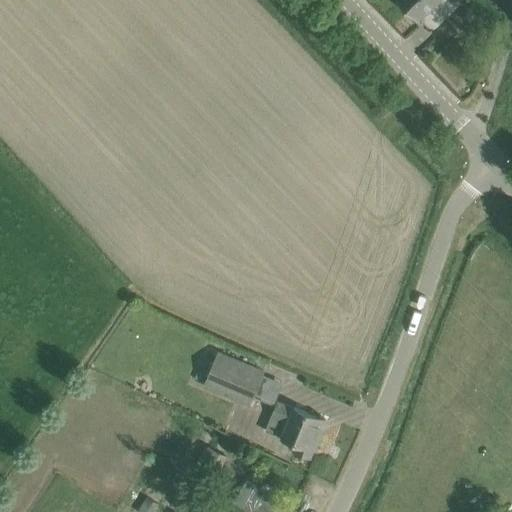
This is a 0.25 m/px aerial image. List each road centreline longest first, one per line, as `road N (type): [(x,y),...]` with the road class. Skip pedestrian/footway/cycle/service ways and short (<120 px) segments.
road 1 (unclassified): [(334,511),(401,372),(451,208),(495,153)]
road 2 (tertiary): [(495,153),(343,0)]
